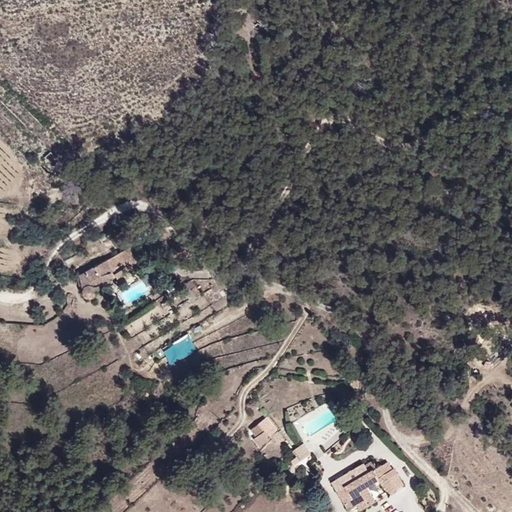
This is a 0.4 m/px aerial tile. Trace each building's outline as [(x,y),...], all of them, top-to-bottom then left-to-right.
[(148,271),(132,249),(71,282),(102,304),(148,271)] [(177,348),(192,340),(189,334),(173,342),(177,348)] [(326,402),(292,422),(309,452),(343,433),(326,402)] [(285,440),(267,417),(250,430),(256,436),(252,439),(259,448),(272,438),(278,445),(285,440)] [(290,422),(283,427),(294,445),(301,440),(290,422)] [(301,462),(311,454),(303,444),(293,452),(301,462)] [(366,511),(407,485),(392,457),(337,486),(352,511),(366,511)]
